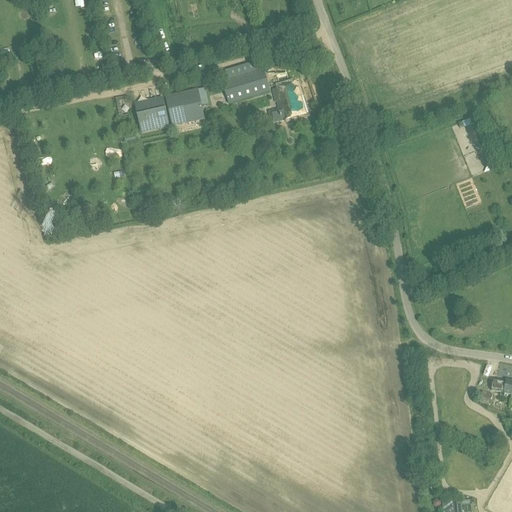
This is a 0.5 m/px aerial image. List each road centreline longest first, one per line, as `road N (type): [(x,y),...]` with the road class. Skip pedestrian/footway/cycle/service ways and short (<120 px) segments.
road 1 (unclassified): [(511,361),(433,345),(416,333),(378,170),(316,0)]
road 2 (track): [(328,34),(111,90)]
